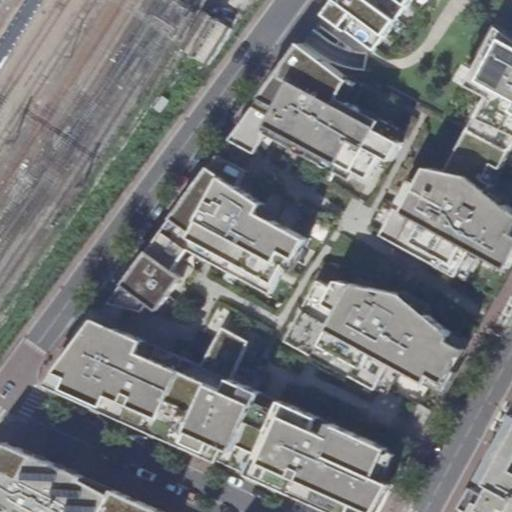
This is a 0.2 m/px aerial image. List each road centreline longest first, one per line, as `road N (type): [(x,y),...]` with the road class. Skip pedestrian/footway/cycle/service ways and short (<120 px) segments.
road 1 (residential): [(2,392),(293,0)]
road 2 (residential): [(2,392),(264,511)]
road 3 (residential): [(511,351),(425,511)]
